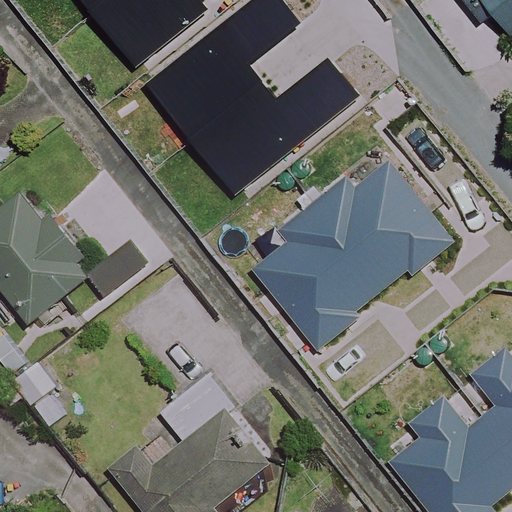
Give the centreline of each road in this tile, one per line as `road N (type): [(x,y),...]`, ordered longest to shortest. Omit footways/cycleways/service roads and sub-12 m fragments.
road 1 (unknown): [(386,511),(82,141),(0,24)]
road 2 (unknown): [(511,167),(386,0)]
